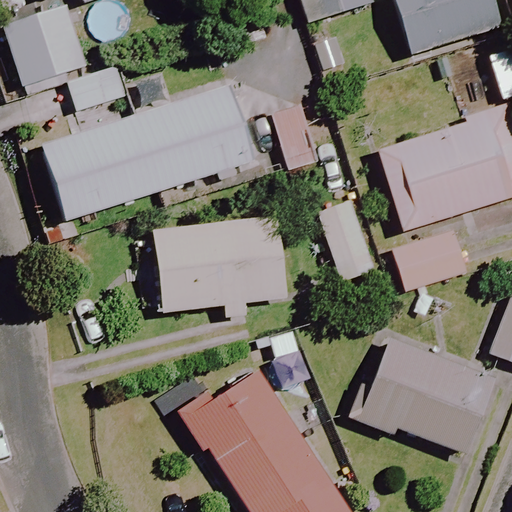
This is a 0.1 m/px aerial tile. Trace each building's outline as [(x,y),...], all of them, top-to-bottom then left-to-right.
[(370,8),(366,0),(293,0),(302,29),(370,8)] [(494,34),(484,0),(388,0),(405,59),(494,34)] [(55,81),(80,73),(60,10),(0,28),(0,29),(19,92),(55,81)] [(114,63),(80,73),(55,81),(67,122),(127,104),(114,63)] [(249,167),(225,91),(38,151),(62,227),(249,167)] [(511,199),(511,146),(500,113),(372,158),(400,238),(511,199)] [(314,167),(304,114),(271,120),(282,173),(314,167)] [(370,277),(348,207),(315,217),(337,287),(370,277)] [(283,305),(274,222),(150,235),(158,318),(283,305)] [(463,277),(450,235),(389,253),(402,296),(463,277)] [(511,369),(511,324),(500,319),(484,357),(511,369)] [(494,380),(385,343),(357,422),(466,460),(494,380)] [(342,511),(255,378),(185,424),(242,511),(342,511)]
